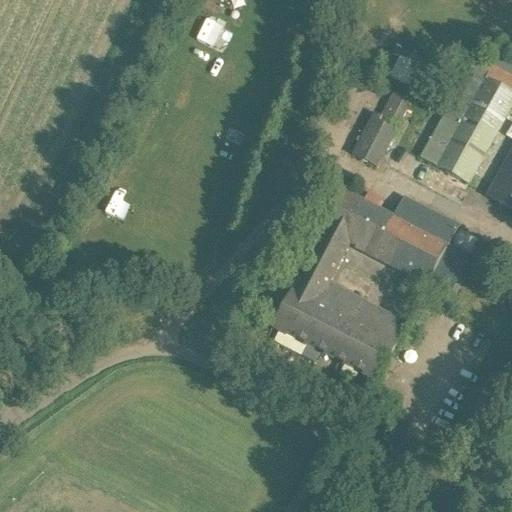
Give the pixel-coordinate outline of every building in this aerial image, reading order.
[(275,76),(283,60),(267,53),(259,69),(275,76)] [(389,78),(410,85),(418,63),(398,55),(389,78)] [(421,160),(469,187),(511,109),(511,74),(494,64),(490,71),(476,63),(421,160)] [(388,90),(361,142),(384,154),(412,103),(388,90)] [(384,154),(361,142),(353,156),(377,168),(384,154)] [(511,171),(504,167),(487,198),(511,211),(511,171)] [(344,194),(344,196),(324,234),(350,247),(370,207),(344,194)] [(376,262),(426,288),(447,247),(456,231),(425,215),(426,212),(407,203),(397,221),(376,262)] [(397,221),(370,207),(350,247),(354,249),(353,251),(376,262),(397,221)] [(350,247),(324,234),(308,266),(333,279),(350,247)] [(333,279),(308,266),(292,298),(317,311),(319,306),(329,287),(333,279)] [(354,299),(329,287),(319,306),(345,318),(354,299)] [(317,311),(292,298),(275,331),(300,344),(317,311)] [(379,312),(354,299),(345,318),(370,331),(379,312)] [(325,356),(345,318),(319,306),(317,311),(300,344),(325,356)] [(407,326),(379,312),(370,331),(365,341),(392,355),(407,326)] [(365,341),(370,331),(345,318),(325,356),(350,369),(365,341)] [(365,341),(350,369),(378,383),(392,355),(365,341)]
